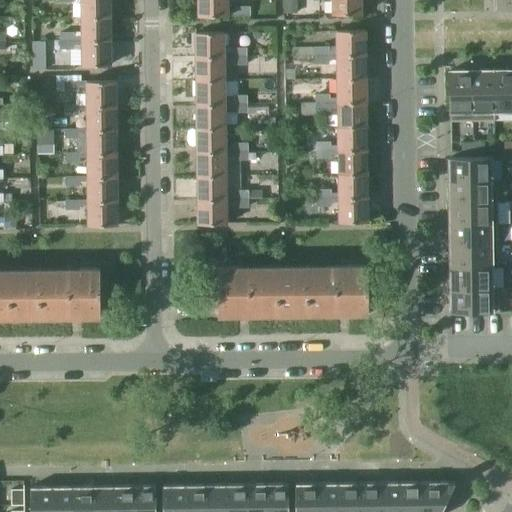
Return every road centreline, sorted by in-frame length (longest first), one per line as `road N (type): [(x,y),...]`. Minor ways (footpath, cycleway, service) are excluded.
road 1 (residential): [(155,361),(151,0)]
road 2 (residential): [(407,346),(401,0)]
road 3 (residential): [(155,361),(407,358),(407,346)]
road 4 (residential): [(0,363),(155,361)]
